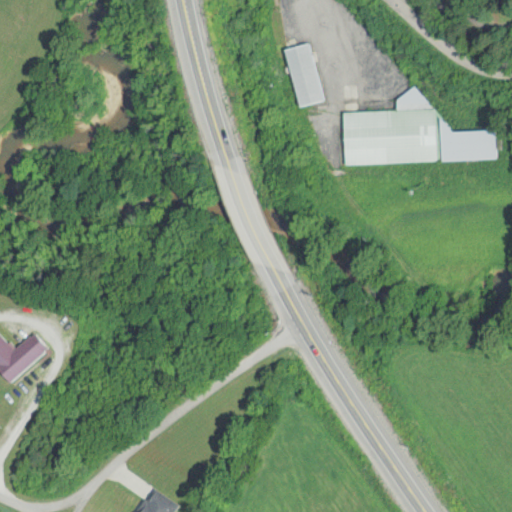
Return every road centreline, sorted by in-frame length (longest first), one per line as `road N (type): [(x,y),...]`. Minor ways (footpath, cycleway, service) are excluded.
road 1 (primary): [(429,511),(302,314),(189,36),(185,0)]
road 2 (residential): [(0,498),(29,506),(80,495),(302,314)]
road 3 (residential): [(511,51),(452,38),(397,0)]
